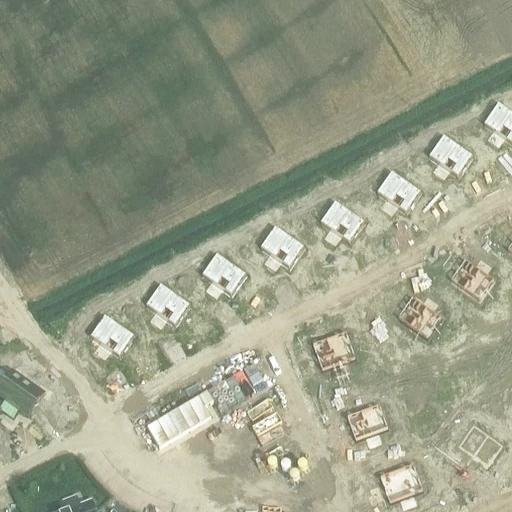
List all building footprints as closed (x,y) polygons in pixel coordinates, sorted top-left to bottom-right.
[(511,119),(481,109),(469,137),(478,141),(474,149),(491,156),(494,147),(504,151),(511,134),(511,119)] [(424,149),(412,177),(421,180),(418,189),(433,195),(435,186),(447,191),(461,162),(424,149)] [(363,175),(351,203),(361,207),(357,217),(371,222),(375,213),(386,217),(400,188),(363,175)] [(317,217),(305,245),(315,249),(310,258),(326,264),(330,255),(340,259),(353,230),(317,217)] [(483,231),(462,254),(491,280),(511,258),(511,256),(505,251),(510,244),(497,232),(491,238),(483,231)] [(252,238),(240,266),(249,270),(245,278),(260,284),(263,275),(275,280),(289,251),(252,238)] [(183,263),(172,291),(181,295),(178,302),(193,308),(197,301),(207,305),(220,276),(183,263)] [(443,279),(421,299),(448,328),(471,307),(463,299),(470,292),(457,279),(450,285),(443,279)] [(114,300),(102,328),(112,332),(109,340),(122,345),(125,337),(137,342),(151,313),(114,300)] [(374,326),(341,341),(354,370),(362,366),(366,375),(381,368),(377,359),(386,355),(374,326)] [(13,376),(0,394),(0,398),(8,404),(2,412),(13,419),(18,412),(28,418),(43,396),(13,376)] [(403,386),(371,402),(385,431),(395,426),(398,434),(411,427),(407,420),(417,415),(403,386)] [(442,444),(410,460),(423,488),(431,484),(435,493),(449,486),(446,477),(455,472),(442,444)] [(67,511),(65,511),(96,511),(93,502),(80,506),(78,499),(64,504),(67,511)]
